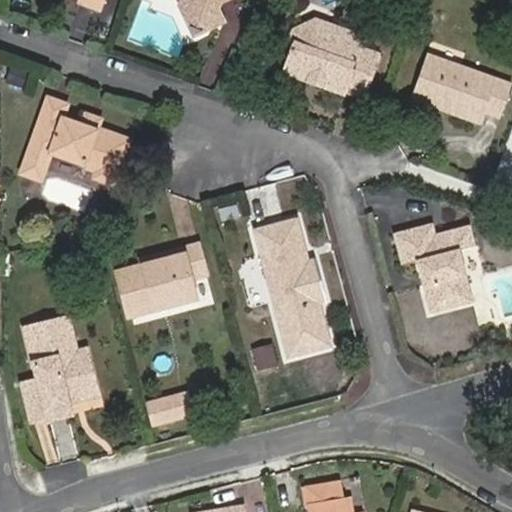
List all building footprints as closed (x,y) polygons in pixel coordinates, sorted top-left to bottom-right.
[(100,9),(103,0),(81,0),(81,2),(100,9)] [(181,0),(180,6),(195,36),(225,20),(220,7),(221,2),(225,0),(181,0)] [(351,29),(320,18),(298,28),(282,74),(365,102),(382,53),(364,47),(346,41),(351,29)] [(369,35),(351,29),(346,41),(364,47),(369,35)] [(227,83),(234,48),(214,44),(207,79),(227,83)] [(501,119),(511,86),(511,84),(428,55),(412,98),(482,123),(486,113),(501,119)] [(132,140),(84,123),(65,116),(69,105),(49,98),(22,173),(42,180),(52,152),(99,168),(96,178),(116,185),(132,140)] [(288,359),(332,347),(297,218),(254,230),(288,359)] [(474,245),(469,226),(436,235),(434,224),(395,234),(403,264),(416,260),(431,314),(475,302),(461,249),(474,245)] [(96,235),(98,250),(113,248),(111,233),(96,235)] [(128,319),(213,296),(199,243),(141,258),(142,262),(115,269),(128,319)] [(98,397),(86,350),(78,352),(69,317),(26,328),(39,380),(46,410),(66,405),(98,397)] [(255,371),(277,364),(271,342),(249,348),(255,371)] [(46,410),(39,380),(24,384),(34,423),(68,415),(66,405),(46,410)] [(186,393),(176,396),(181,415),(191,412),(186,393)] [(181,415),(176,396),(149,403),(155,422),(181,415)] [(362,511),(361,505),(350,507),(345,479),(318,485),(322,511),(362,511)]
